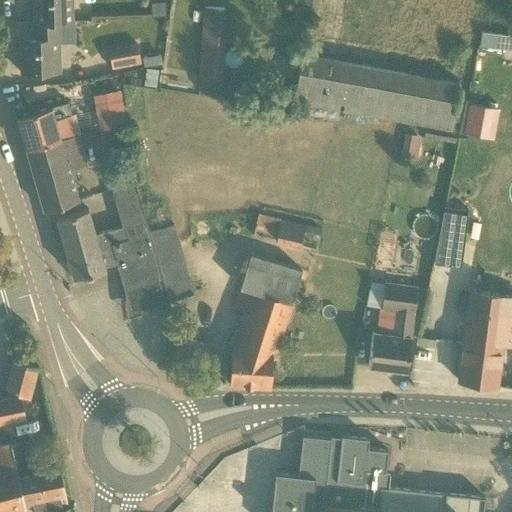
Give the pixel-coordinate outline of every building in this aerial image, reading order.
[(32,0),(33,20),(61,19),(61,18),(75,18),(74,0),(32,0)] [(317,12),(319,0),(299,0),(298,9),(317,12)] [(166,1),(157,1),(151,8),(152,17),(167,16),(166,1)] [(199,88),(222,89),(224,6),(200,6),(199,88)] [(61,19),(33,20),(34,37),(20,38),(21,72),(62,71),(61,19)] [(511,34),(482,31),(480,44),(511,47),(511,34)] [(107,46),(112,68),(142,62),(138,41),(107,46)] [(301,54),(293,102),(451,130),(460,82),(301,54)] [(103,128),(125,125),(120,89),(98,92),(103,128)] [(25,146),(55,136),(72,130),(63,102),(17,117),(25,146)] [(469,102),(464,132),(494,137),(499,108),(469,102)] [(79,199),(69,169),(66,160),(76,157),(77,160),(86,158),(79,134),(57,141),(55,136),(25,146),(44,210),(79,199)] [(146,231),(133,184),(111,190),(122,229),(95,236),(87,210),(57,218),(57,219),(59,218),(69,255),(68,255),(74,277),(87,273),(87,274),(105,269),(105,268),(117,265),(129,307),(139,309),(140,313),(141,312),(140,308),(166,301),(146,231)] [(461,265),(467,214),(455,212),(443,211),(434,262),(461,265)] [(256,227),(278,233),(276,241),(300,247),(305,227),(259,215),(256,227)] [(146,231),(166,301),(194,293),(175,223),(146,231)] [(390,265),(394,242),(381,241),(378,264),(390,265)] [(229,383),(270,386),(269,354),(294,289),(301,267),(250,252),(239,285),(242,286),(234,308),(243,312),(228,351),(229,383)] [(368,366),(407,370),(415,312),(414,312),(418,285),(384,281),(380,309),(394,310),(392,333),(396,334),(396,338),(372,335),(368,366)] [(458,380),(494,385),(498,339),(511,340),(511,293),(491,291),(491,297),(467,294),(458,380)] [(30,395),(37,366),(14,360),(6,388),(30,395)] [(0,423),(26,418),(21,394),(0,398),(0,423)] [(368,447),(369,438),(341,435),(341,442),(331,441),(331,438),(303,435),(298,475),(275,472),(270,511),(482,511),(485,496),(445,492),(445,493),(381,486),(383,471),(386,472),(388,450),(368,447)] [(0,443),(0,511),(14,511),(68,501),(62,474),(20,483),(12,440),(0,443)] [(75,511),(74,503),(35,511),(75,511)]
